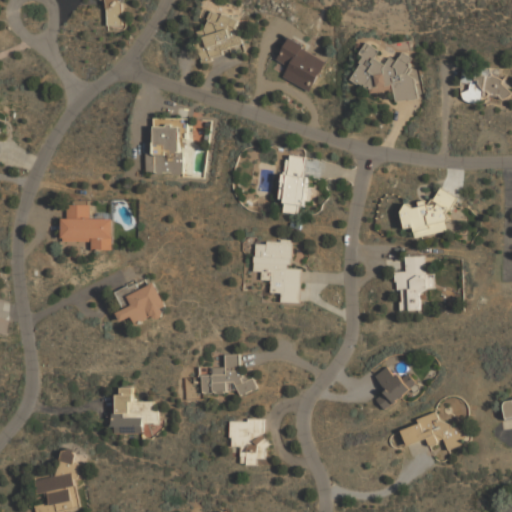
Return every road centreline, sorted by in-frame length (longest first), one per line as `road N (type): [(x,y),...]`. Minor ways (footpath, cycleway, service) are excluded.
road 1 (residential): [(0,431),(28,399),(32,365),(18,240),(36,164),(88,94),(136,77),(164,0)]
road 2 (residential): [(136,77),(283,111),(370,146),(511,159)]
road 3 (residential): [(323,511),(314,407),(353,337),(357,185),(370,146)]
